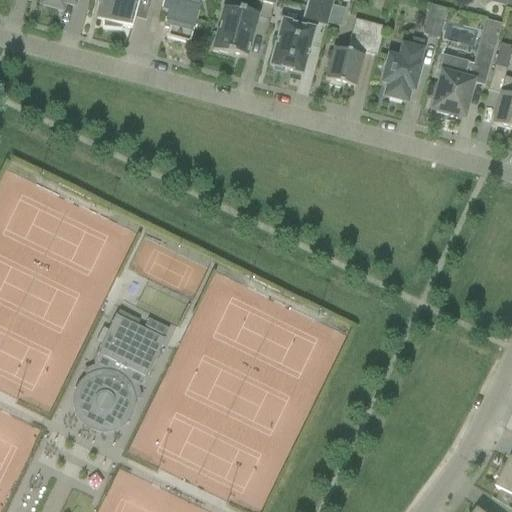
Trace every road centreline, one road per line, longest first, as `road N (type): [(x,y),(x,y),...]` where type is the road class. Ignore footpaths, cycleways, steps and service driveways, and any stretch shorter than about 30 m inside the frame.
road 1 (residential): [(511,175),(0,42)]
road 2 (residential): [(423,511),(511,360)]
